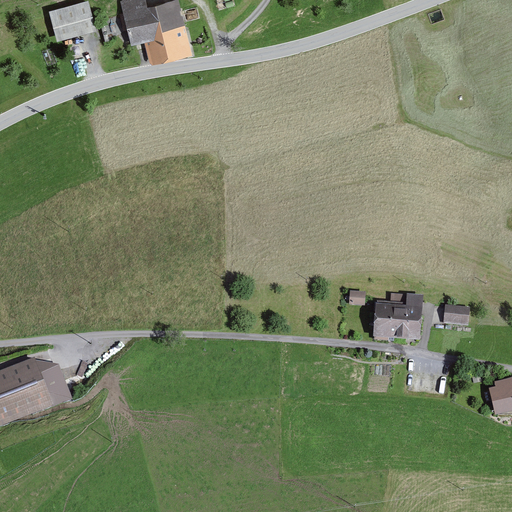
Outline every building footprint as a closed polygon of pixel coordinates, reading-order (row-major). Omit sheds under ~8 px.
[(139,0),(131,0),(123,2),(133,42),(145,39),(151,59),(186,50),(174,1),(142,9),(139,0)] [(87,2),(53,11),(59,33),(93,24),(87,2)] [(363,295),(351,294),(350,304),(363,305),(363,295)] [(407,305),(380,303),(377,333),(415,336),(419,299),(408,298),(407,305)] [(468,309),(447,307),(445,322),(466,324),(468,309)] [(33,366),(0,378),(0,421),(48,404),(33,366)] [(507,390),(496,392),(500,411),(511,408),(511,383),(506,384),(507,390)]
